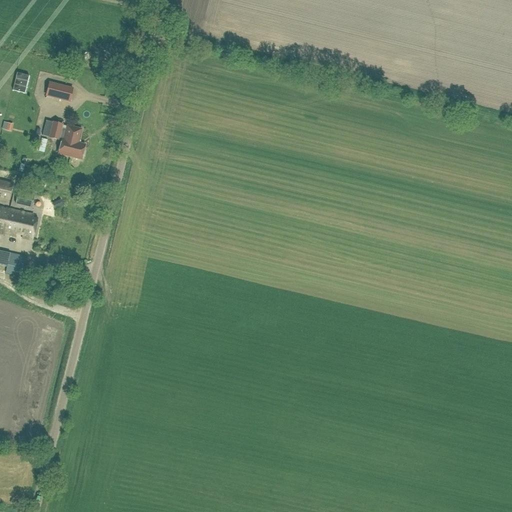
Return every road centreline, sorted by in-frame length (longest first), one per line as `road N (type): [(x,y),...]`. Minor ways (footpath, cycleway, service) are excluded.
road 1 (unclassified): [(34,511),(161,0)]
road 2 (track): [(511,122),(152,34)]
